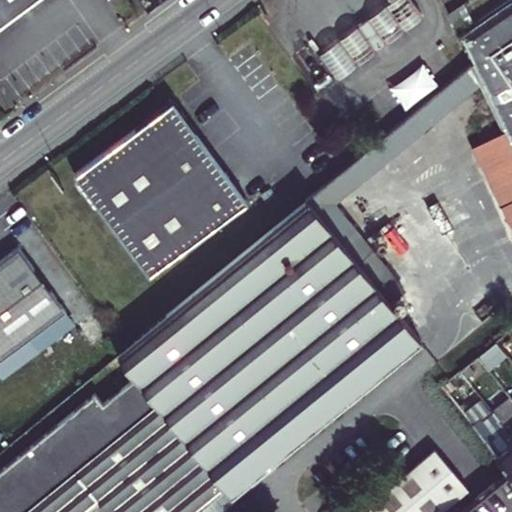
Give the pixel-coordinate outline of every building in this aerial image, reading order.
[(0,0),(0,26),(34,0),(0,0)] [(383,43),(420,15),(408,0),(390,0),(365,19),(383,43)] [(511,0),(457,38),(470,64),(479,81),(502,128),(511,147),(511,0)] [(383,43),(365,19),(356,26),(373,49),(383,43)] [(373,49),(356,26),(317,55),(334,78),(373,49)] [(306,196),(317,210),(330,199),(479,81),(470,64),(306,196)] [(246,199),(169,98),(71,173),(148,274),(246,199)] [(511,147),(502,128),(471,144),(500,202),(511,225),(511,147)] [(271,458),(418,337),(388,299),(402,288),(330,199),(317,210),(306,196),(115,350),(130,368),(97,394),(93,389),(0,465),(0,511),(192,511),(225,485),(230,492),(271,458)] [(13,242),(0,251),(0,352),(62,306),(13,242)] [(62,306),(0,352),(0,374),(72,320),(62,306)] [(511,439),(511,400),(504,391),(498,395),(503,402),(491,412),(492,414),(511,439)] [(477,419),(470,424),(510,474),(511,476),(511,439),(492,414),(480,424),(477,419)] [(435,448),(357,511),(438,511),(468,488),(435,448)] [(225,485),(192,511),(216,511),(275,463),(271,458),(230,492),(225,485)]
